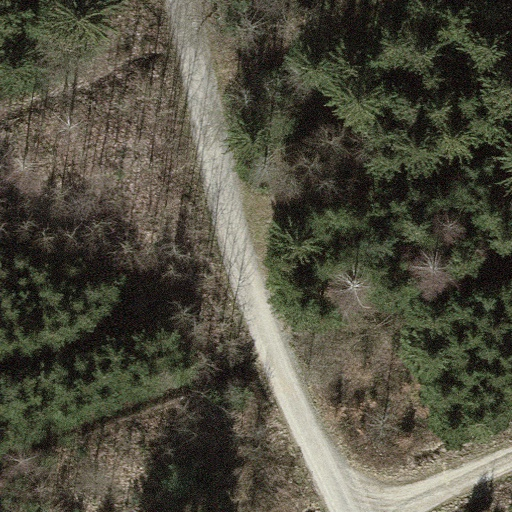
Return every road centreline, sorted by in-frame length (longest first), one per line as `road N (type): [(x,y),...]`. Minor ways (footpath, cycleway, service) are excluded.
road 1 (track): [(350,511),(240,238),(183,0)]
road 2 (track): [(373,511),(511,453)]
